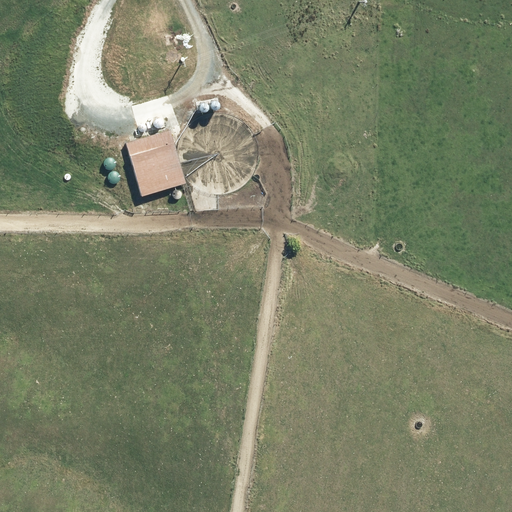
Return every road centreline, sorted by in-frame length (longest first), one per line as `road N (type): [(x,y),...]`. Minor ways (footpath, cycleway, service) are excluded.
road 1 (unknown): [(220,511),(266,204)]
road 2 (unknown): [(266,204),(511,305)]
